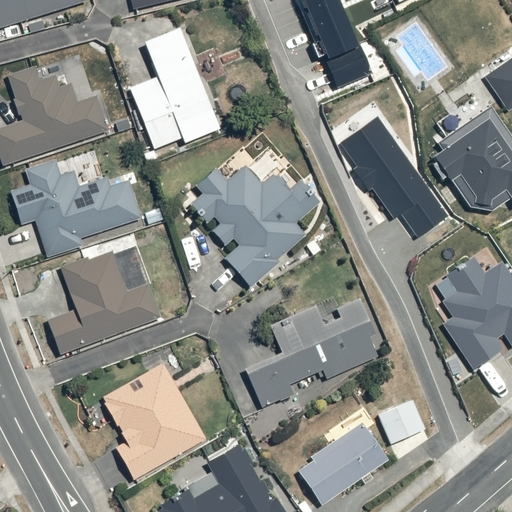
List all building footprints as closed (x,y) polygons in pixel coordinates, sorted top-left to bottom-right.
[(0,0),(0,26),(0,28),(91,1),(91,0),(0,0)] [(333,0),(296,0),(334,90),(370,76),(357,44),(352,46),(333,0)] [(226,128),(185,25),(147,40),(160,74),(133,85),(148,125),(176,114),(188,143),(226,128)] [(94,91),(81,54),(12,78),(27,119),(0,128),(0,145),(7,165),(113,128),(100,93),(99,89),(94,91)] [(511,59),(488,77),(511,108),(511,59)] [(511,134),(493,107),(443,142),(447,149),(441,153),(487,220),(511,202),(511,134)] [(375,119),(339,144),(357,169),(352,172),(366,192),(370,189),(392,220),(400,214),(417,238),(445,218),(375,119)] [(42,221),(52,257),(88,247),(85,237),(145,220),(133,178),(113,183),(111,175),(82,183),(78,169),(68,172),(64,155),(27,166),(32,184),(14,189),(25,226),(42,221)] [(254,284),(307,232),(298,223),(320,201),(301,181),(293,188),(277,172),(268,181),(249,162),(234,177),(222,164),(199,186),(205,192),(193,204),(211,222),(217,217),(223,223),(215,231),(230,246),(237,239),(242,243),(228,258),(254,284)] [(151,279),(148,280),(136,248),(129,251),(127,247),(118,251),(116,248),(64,269),(79,305),(51,316),(65,353),(164,314),(151,279)] [(456,293),(441,303),(451,318),(441,325),(472,371),(502,350),(495,340),(501,336),(510,349),(511,348),(511,280),(500,263),(482,275),(472,259),(445,277),(456,293)] [(247,368),(265,407),(387,350),(362,295),(347,302),(339,287),(272,318),(286,349),(247,368)] [(214,441),(166,362),(107,397),(131,438),(119,446),(142,484),(214,441)] [(416,398),(380,414),(393,443),(390,445),(399,460),(432,439),(426,425),(428,424),(416,398)] [(385,461),(359,424),(314,455),(317,460),(304,469),(326,501),(385,461)] [(219,472),(193,486),(154,506),(156,511),(290,511),(283,497),(278,500),(249,444),(213,462),(219,472)]
